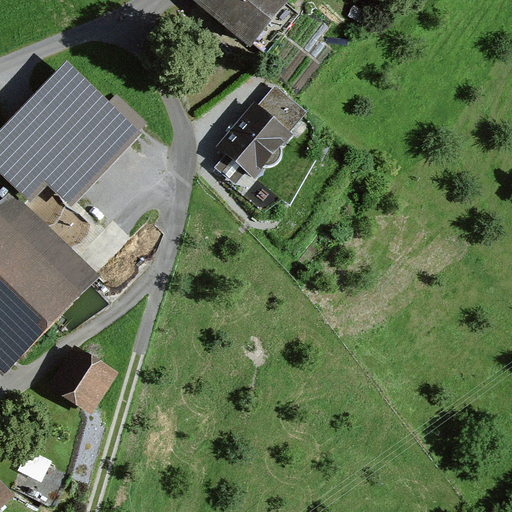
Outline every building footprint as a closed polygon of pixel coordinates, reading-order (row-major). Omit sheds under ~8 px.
[(275,0),(189,0),(241,45),(278,2),(275,0)] [(73,91),(25,138),(60,173),(108,126),(73,91)] [(290,120),(261,96),(214,153),(243,177),(290,120)] [(2,194),(0,196),(0,364),(2,366),(89,277),(2,194)] [(106,382),(68,357),(45,393),(83,418),(106,382)] [(0,511),(1,511),(10,505),(0,493),(0,511)]
